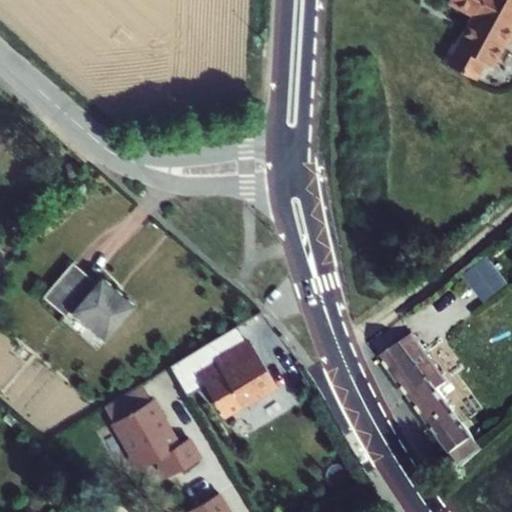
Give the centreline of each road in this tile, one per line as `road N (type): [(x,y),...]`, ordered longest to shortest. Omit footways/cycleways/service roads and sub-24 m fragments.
road 1 (secondary): [(281,185),(307,288),(342,357)]
road 2 (secondary): [(342,357),(306,183)]
road 3 (secondary): [(342,357),(430,511)]
road 4 (unclassified): [(121,156),(170,182),(281,185)]
road 5 (unclassified): [(279,145),(154,160),(121,156)]
road 6 (unclassified): [(0,56),(121,156)]
road 7 (secondary): [(285,0),(279,145)]
road 8 (secondary): [(303,142),(310,0)]
